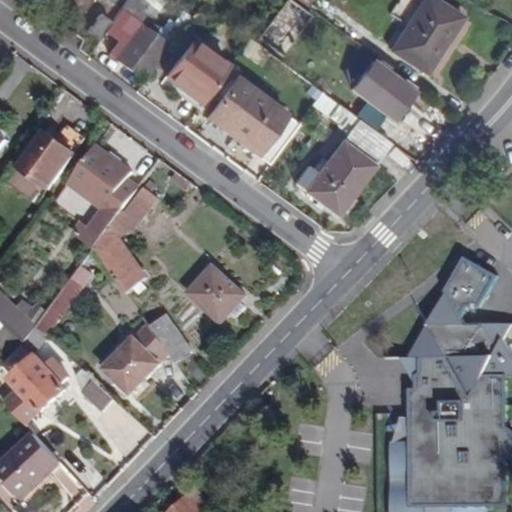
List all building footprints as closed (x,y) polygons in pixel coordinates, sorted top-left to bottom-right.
[(55,0),(79,17),(91,0),(55,0)] [(128,0),(111,24),(106,30),(118,39),(108,53),(145,80),(169,46),(134,21),(147,3),(143,0),(142,0),(128,0)] [(312,0),(294,0),(307,9),(312,0)] [(464,16),(439,0),(424,0),(391,52),(428,76),(447,46),(446,44),(464,16)] [(410,23),(423,0),(400,0),(393,13),(410,23)] [(106,30),(111,24),(98,15),(88,29),(100,39),(106,30)] [(204,104),(230,68),(193,40),(167,77),(204,104)] [(0,76),(9,65),(0,58),(0,76)] [(417,93),(374,61),(353,91),(395,122),(417,93)] [(288,116),(237,78),(208,118),(224,130),(222,132),(257,157),(288,116)] [(340,104),(331,118),(351,131),(360,118),(340,104)] [(391,145),(358,121),(319,175),(309,167),(295,185),(339,217),(391,145)] [(69,126),(59,139),(77,152),(88,139),(69,126)] [(59,139),(47,130),(20,168),(50,190),(77,152),(59,139)] [(0,154),(10,141),(0,133),(0,154)] [(120,200),(145,166),(108,139),(83,173),(114,195),(120,200)] [(381,163),(396,179),(413,164),(398,148),(381,163)] [(120,200),(114,195),(107,205),(121,215),(124,211),(153,172),(145,166),(120,200)] [(197,186),(178,172),(172,181),(191,194),(197,186)] [(121,215),(97,248),(127,291),(134,286),(143,281),(149,276),(122,238),(143,223),(161,199),(154,194),(159,187),(152,180),(128,213),(124,211),(121,215)] [(83,238),(97,248),(121,215),(107,205),(83,238)] [(249,296),(214,265),(188,294),(223,325),(234,313),(242,304),(249,296)] [(148,288),(143,281),(134,286),(140,294),(148,288)] [(79,282),(39,328),(50,338),(90,291),(79,282)] [(0,316),(28,341),(38,327),(0,292),(0,316)] [(511,340),(511,335),(464,332),(448,301),(410,364),(446,365),(474,405),(486,385),(511,385),(511,363),(505,352),(511,340)] [(248,309),(242,304),(234,313),(240,318),(248,309)] [(169,315),(153,327),(179,363),(195,352),(169,315)] [(50,338),(39,328),(38,327),(28,341),(38,351),(50,338)] [(133,340),(105,369),(133,395),(161,366),(133,340)] [(70,390),(38,356),(13,380),(45,414),(70,390)] [(115,399),(95,379),(84,391),(104,411),(115,399)] [(415,509),(416,416),(389,416),(388,511),(431,511),(432,509),(415,509)] [(0,473),(24,499),(63,463),(36,434),(0,466),(0,473)] [(216,511),(197,491),(175,511),(216,511)]
